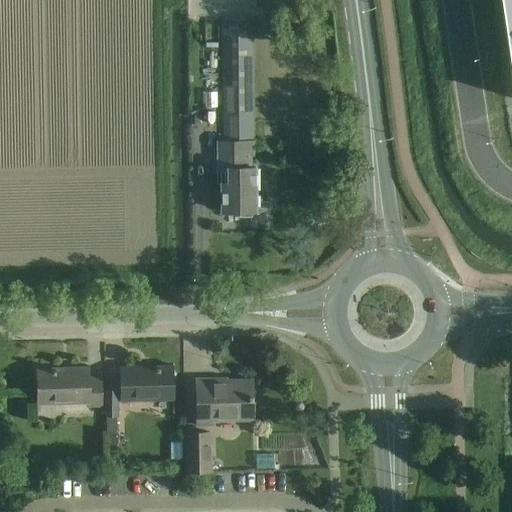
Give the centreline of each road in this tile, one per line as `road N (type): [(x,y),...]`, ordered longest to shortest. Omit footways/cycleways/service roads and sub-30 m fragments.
road 1 (unclassified): [(0,319),(335,312)]
road 2 (residential): [(23,511),(291,511)]
road 3 (tertiary): [(381,262),(355,0)]
road 4 (residential): [(455,0),(480,155),(511,188)]
road 5 (tertiary): [(392,511),(388,364)]
